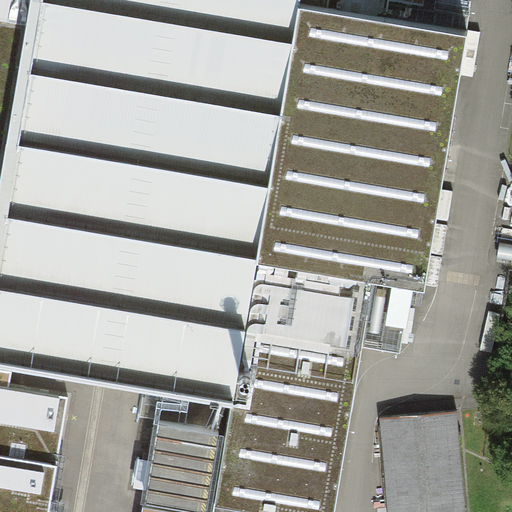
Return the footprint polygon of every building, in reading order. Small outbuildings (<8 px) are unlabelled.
[(0,0),(0,15),(20,19),(23,0),(0,0)] [(293,0),(28,0),(0,175),(0,358),(225,404),(293,0)] [(396,0),(333,0),(394,11),(396,0)] [(476,33),(302,5),(259,261),(230,420),(215,511),(334,511),(363,348),(408,355),(420,285),(433,288),(476,33)] [(0,155),(20,19),(0,15),(0,155)] [(511,204),(496,202),(491,238),(511,241),(511,204)] [(47,511),(67,396),(0,386),(0,511),(47,511)] [(466,511),(455,413),(378,422),(388,511),(466,511)] [(209,511),(224,429),(157,418),(152,450),(141,510),(145,511),(152,511),(209,511)]
